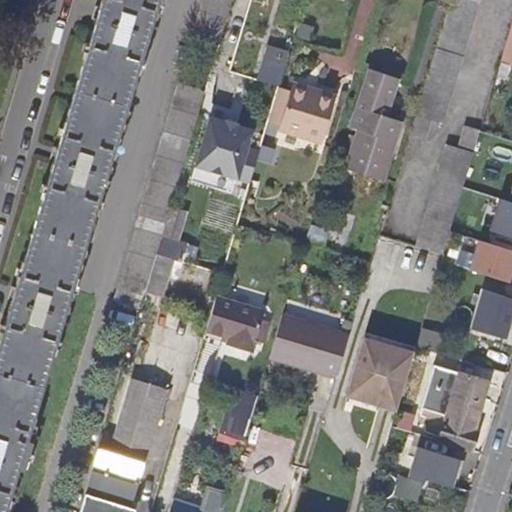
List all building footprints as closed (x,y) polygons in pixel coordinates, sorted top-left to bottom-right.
[(0,511),(6,511),(20,466),(26,467),(35,437),(30,436),(158,0),(99,0),(0,335),(0,511)] [(203,0),(193,33),(220,41),(232,0),(203,0)] [(481,0),(452,0),(418,113),(444,121),(481,0)] [(511,25),(502,59),(511,62),(511,25)] [(281,82),(290,48),(269,43),(259,76),(281,82)] [(399,76),(373,68),(354,125),(362,128),(358,142),(391,153),(402,118),(387,113),(399,76)] [(114,297),(141,306),(147,287),(158,250),(189,147),(206,89),(179,81),(114,297)] [(283,83),(267,123),(278,127),(293,87),(283,83)] [(294,84),(293,89),(319,97),(320,92),(294,84)] [(319,97),(293,89),(280,131),(323,145),(337,97),(320,92),(319,97)] [(229,121),(212,116),(198,164),(240,176),(254,129),(238,124),(239,121),(229,118),(229,121)] [(425,216),(453,224),(481,131),(466,127),(460,148),(447,144),(425,216)] [(491,231),(511,237),(511,202),(501,199),(491,231)] [(471,270),(510,282),(511,274),(511,251),(480,241),(471,270)] [(164,292),(175,255),(158,250),(147,287),(164,292)] [(471,327),(506,339),(511,321),(511,298),(484,289),(471,327)] [(265,311),(217,296),(206,329),(231,337),(228,345),(253,352),(265,311)] [(271,357),(338,377),(351,335),(283,315),(271,357)] [(366,340),(414,354),(416,348),(368,334),(366,340)] [(382,407),(397,412),(414,354),(366,340),(349,397),(382,407)] [(485,375),(436,359),(422,403),(449,410),(441,435),(475,446),(481,428),(475,427),(480,410),(475,409),(485,375)] [(113,446),(100,443),(92,470),(79,511),(136,511),(139,504),(135,503),(170,385),(135,375),(113,446)] [(227,428),(247,435),(259,394),(240,388),(227,428)] [(381,413),(382,407),(349,397),(347,403),(381,413)] [(455,485),(463,454),(417,442),(409,474),(455,485)] [(200,511),(223,511),(230,489),(210,482),(200,511)]
